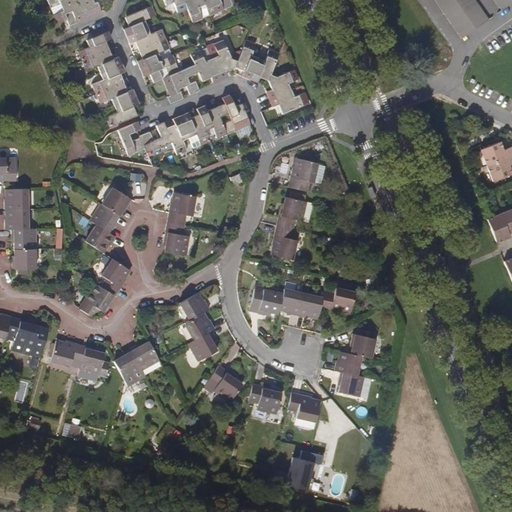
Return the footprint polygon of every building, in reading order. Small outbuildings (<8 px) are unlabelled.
[(46,0),(57,24),(63,20),(66,19),(69,25),(83,19),(74,0),(46,0)] [(74,0),(83,19),(101,12),(97,2),(93,3),(91,0),(74,0)] [(164,0),(166,5),(173,2),(177,12),(187,9),(183,0),(164,0)] [(202,0),(183,0),(187,9),(193,22),(195,22),(202,18),(197,7),(204,4),(202,0)] [(202,0),(204,4),(209,15),(217,12),(232,6),(229,0),(202,0)] [(455,0),(450,0),(440,7),(444,12),(458,3),(455,0)] [(472,0),(461,8),(465,13),(478,4),(475,0),(472,0)] [(511,2),(511,0),(505,0),(499,5),(502,9),(502,10),(511,2)] [(458,3),(444,12),(448,17),(461,8),(458,3)] [(465,13),(469,18),(482,9),(478,4),(465,13)] [(122,29),(125,36),(146,27),(143,19),(154,15),(150,6),(124,18),(128,26),(122,29)] [(461,8),(448,17),(451,22),(465,13),(461,8)] [(469,18),(473,24),(486,14),(482,9),(469,18)] [(465,13),(451,22),(455,28),(469,18),(465,13)] [(473,24),(476,28),(489,19),(486,14),(473,24)] [(469,18),(455,28),(459,33),(473,24),(469,18)] [(473,24),(459,33),(462,38),(476,28),(473,24)] [(125,36),(128,43),(134,41),(138,50),(164,39),(160,30),(149,34),(146,27),(125,36)] [(110,38),(107,31),(104,32),(103,29),(85,36),(89,47),(78,52),(82,61),(109,49),(105,40),(110,38)] [(136,62),(139,69),(160,59),(157,53),(168,48),(164,39),(138,50),(142,59),(136,62)] [(242,75),(249,78),(257,58),(250,55),(254,44),(244,40),(236,61),(234,67),(243,71),(242,75)] [(223,78),(227,76),(224,71),(234,67),(236,61),(229,58),(222,41),(213,44),(218,55),(210,58),(219,78),(222,77),(223,78)] [(121,63),(118,56),(113,59),(109,49),(82,61),(86,70),(97,66),(100,72),(121,63)] [(258,77),(267,80),(270,74),(278,53),(268,49),(264,60),(257,58),(249,78),(256,81),(258,77)] [(212,81),(219,78),(210,58),(203,61),(198,51),(189,55),(194,65),(197,72),(201,81),(210,77),(212,81)] [(162,79),(168,76),(178,72),(171,55),(160,59),(139,69),(142,76),(148,73),(152,83),(161,79),(162,79)] [(124,71),(121,63),(100,72),(103,80),(92,84),(96,94),(123,82),(119,73),(124,71)] [(199,91),(198,89),(194,82),(188,84),(185,77),(197,72),(194,65),(178,72),(168,76),(162,79),(170,96),(179,92),(178,89),(185,86),(189,95),(199,91)] [(266,92),(269,99),(290,90),(287,83),(298,78),(294,69),(276,77),(270,74),(267,80),(272,90),(266,92)] [(135,96),(133,90),(127,92),(123,82),(96,94),(100,103),(111,98),(114,105),(135,96)] [(269,99),(272,107),(277,105),(281,113),(307,102),(303,93),(293,97),(290,90),(269,99)] [(170,104),(182,98),(179,92),(170,96),(167,97),(170,104)] [(250,124),(242,104),(234,107),(229,95),(228,95),(222,97),(224,104),(216,107),(220,117),(227,114),(230,120),(222,124),(226,134),(250,124)] [(110,125),(137,114),(133,105),(138,103),(135,96),(114,105),(117,112),(106,116),(110,125)] [(204,105),(196,108),(198,115),(205,130),(212,127),(217,138),(226,134),(222,124),(220,117),(216,107),(206,111),(204,105)] [(186,112),(179,115),(189,137),(195,134),(200,145),(209,141),(204,130),(205,130),(198,115),(189,118),(186,112)] [(179,115),(172,118),(175,124),(166,128),(171,142),(177,154),(186,150),(181,140),(189,137),(179,115)] [(119,129),(118,129),(128,154),(145,147),(141,137),(132,141),(129,133),(138,130),(140,129),(137,121),(119,129)] [(156,125),(158,128),(161,137),(154,140),(149,131),(140,135),(141,137),(145,147),(147,152),(171,142),(166,128),(163,122),(156,125)] [(488,167),(511,156),(511,147),(503,150),(500,143),(481,151),(488,167)] [(511,156),(488,167),(494,182),(511,175),(511,170),(511,167),(511,166),(511,156)] [(288,187),(305,191),(308,182),(320,184),(324,164),(297,159),(295,168),(293,168),(288,187)] [(242,182),(239,174),(231,177),(234,185),(242,182)] [(126,209),(132,200),(112,188),(102,204),(119,215),(124,207),(126,209)] [(27,189),(19,189),(6,189),(6,199),(4,199),(4,209),(7,209),(27,209),(27,189)] [(167,222),(184,225),(186,215),(192,216),(195,197),(175,193),(173,202),(171,202),(169,212),(167,222)] [(276,225),(293,229),(295,220),(301,221),(306,202),(285,197),(283,207),(280,206),(276,225)] [(91,221),(96,225),(110,233),(116,225),(114,223),(119,215),(102,204),(91,221)] [(27,209),(7,209),(7,219),(5,219),(5,229),(11,229),(27,228),(27,209)] [(511,209),(501,213),(510,234),(511,233),(511,209)] [(488,219),(497,243),(511,237),(510,234),(501,213),(488,219)] [(166,242),(164,252),(172,253),(185,255),(188,236),(183,235),(184,225),(167,222),(164,241),(166,242)] [(115,237),(110,233),(96,225),(86,242),(102,253),(108,244),(110,245),(115,237)] [(293,229),(276,225),(272,245),(274,245),(272,255),(292,260),(297,241),(291,239),(293,229)] [(14,239),(14,249),(35,248),(35,228),(27,228),(11,229),(11,239),(14,239)] [(12,259),(12,269),(23,269),(36,268),(35,248),(14,249),(14,259),(12,259)] [(124,278),(129,270),(111,258),(101,275),(106,278),(101,287),(115,296),(126,279),(124,278)] [(85,300),(95,307),(102,311),(107,303),(110,305),(115,296),(101,287),(95,283),(85,300)] [(322,298),(320,308),(340,313),(340,310),(350,312),(354,292),(335,288),(333,293),(324,291),(322,298)] [(278,313),(279,309),(282,294),(263,290),(262,291),(254,289),(250,305),(251,307),(254,310),(257,312),(267,314),(268,311),(278,313)] [(282,294),(279,309),(288,311),(288,314),(298,316),(303,293),(283,289),(282,294)] [(198,294),(197,292),(179,303),(181,305),(189,320),(203,312),(209,308),(205,299),(202,301),(198,294)] [(303,293),(298,316),(307,318),(308,315),(318,318),(320,308),(322,298),(303,293)] [(89,315),(90,315),(95,307),(85,300),(79,309),(89,315)] [(203,312),(189,320),(185,322),(195,339),(209,331),(215,328),(210,320),(208,321),(203,312)] [(0,316),(0,315),(0,336),(5,338),(11,316),(1,313),(0,316)] [(49,329),(29,323),(30,321),(11,316),(5,338),(3,345),(41,355),(49,329)] [(209,331),(195,339),(188,343),(199,360),(216,350),(211,342),(214,340),(209,331)] [(351,354),(361,356),(371,358),(376,339),(352,334),(350,343),(353,344),(351,354)] [(65,343),(56,340),(55,343),(51,360),(79,368),(85,346),(66,341),(65,343)] [(152,348),(150,342),(149,341),(140,346),(139,343),(136,345),(130,349),(144,375),(162,365),(159,360),(152,348)] [(85,346),(79,368),(77,375),(97,380),(98,373),(106,375),(109,363),(102,361),(104,353),(94,350),(95,348),(85,346)] [(145,375),(144,375),(130,349),(123,352),(121,353),(122,356),(114,361),(124,379),(128,385),(145,375)] [(351,354),(341,351),(339,361),(336,360),(334,370),(340,372),(356,376),(361,356),(351,354)] [(219,365),(209,380),(217,385),(214,390),(230,401),(242,384),(234,379),(235,377),(219,365)] [(371,379),(356,376),(340,372),(338,382),(341,382),(338,392),(367,399),(371,379)] [(252,384),(248,401),(258,403),(257,409),(276,413),(281,393),(272,391),(272,388),(252,384)] [(291,392),(287,410),(297,412),(294,425),(314,429),(320,402),(310,400),(310,397),(291,392)] [(41,422),(31,420),(30,426),(39,428),(41,422)] [(68,437),(77,439),(80,427),(71,424),(68,437)] [(157,441),(163,445),(175,429),(168,424),(157,441)] [(285,485),(310,490),(312,478),(309,477),(312,462),(320,464),(322,455),(300,450),(298,458),(292,457),(285,485)]
